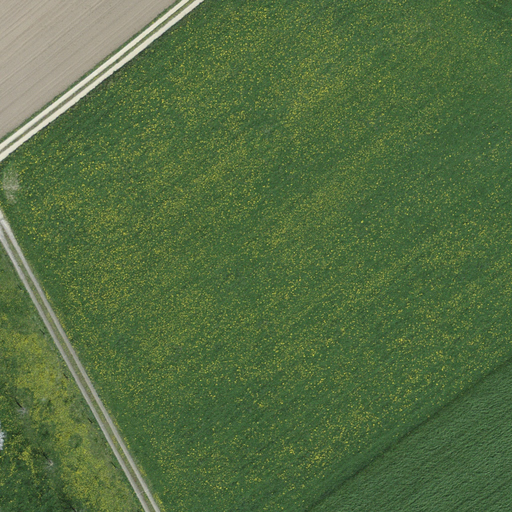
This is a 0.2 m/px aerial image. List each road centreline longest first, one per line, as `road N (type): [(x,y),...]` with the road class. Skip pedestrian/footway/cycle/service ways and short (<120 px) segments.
road 1 (track): [(155,511),(0,222)]
road 2 (track): [(192,0),(0,151)]
